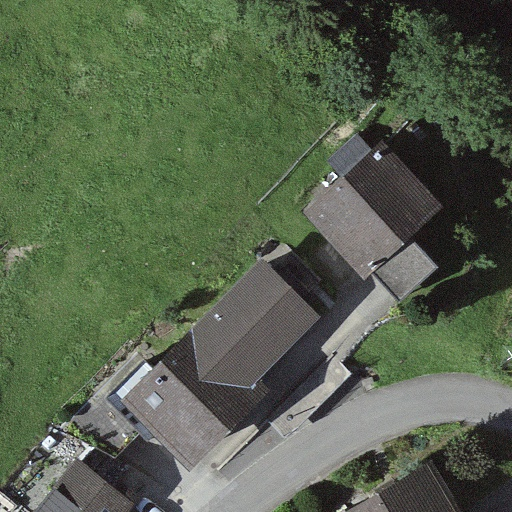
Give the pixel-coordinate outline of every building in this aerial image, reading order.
[(369,143),(289,212),(343,273),(422,204),(369,143)] [(249,261),(98,393),(165,468),(249,393),(236,378),(302,321),(249,261)] [(511,322),(501,341),(511,347),(511,322)] [(139,511),(78,459),(32,511),(139,511)] [(451,511),(419,463),(343,511),(451,511)]
